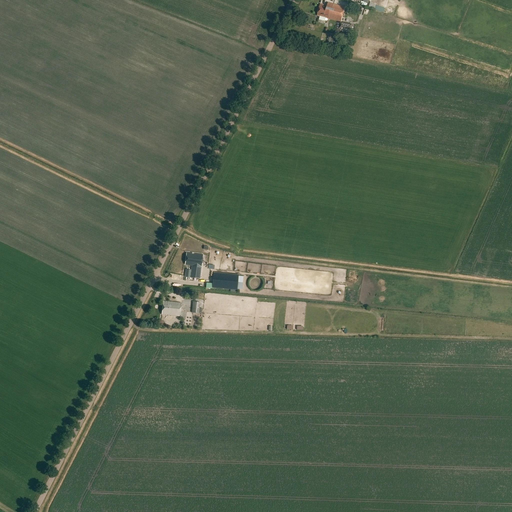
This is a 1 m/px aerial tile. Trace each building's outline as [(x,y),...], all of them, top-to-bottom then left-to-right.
[(317,15),(328,18),(331,7),(333,8),(334,4),(328,3),(327,6),(320,4),(317,15)] [(328,18),(341,22),(345,7),(334,4),(333,8),(331,7),(328,18)] [(336,31),(352,35),(354,25),(342,23),(338,22),(336,31)] [(199,278),(201,267),(203,255),(186,253),(184,265),(191,266),(191,270),(186,269),(185,276),(199,278)] [(211,288),(237,290),(238,274),(213,272),(211,288)] [(162,314),(180,316),(181,303),(163,301),(162,314)]
